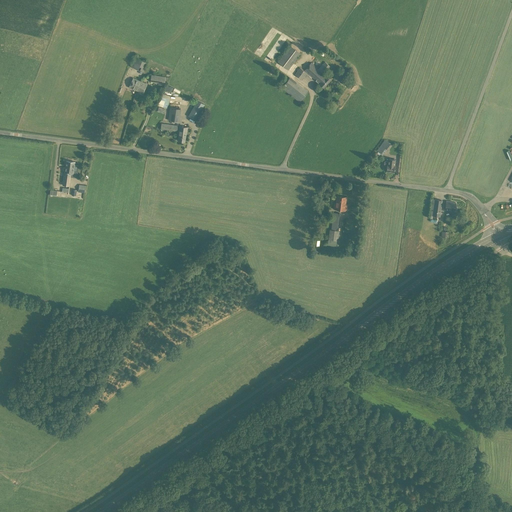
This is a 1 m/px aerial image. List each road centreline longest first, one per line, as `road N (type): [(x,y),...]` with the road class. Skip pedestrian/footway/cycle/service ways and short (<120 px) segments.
road 1 (unclassified): [(497,236),(466,193),(0,132)]
road 2 (secondary): [(100,511),(497,236)]
road 3 (unclassified): [(123,511),(503,247)]
